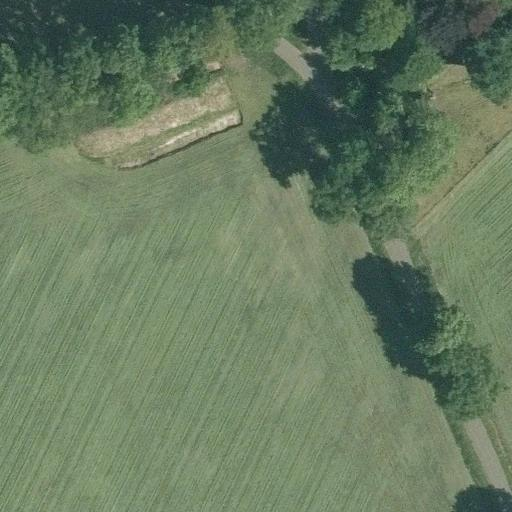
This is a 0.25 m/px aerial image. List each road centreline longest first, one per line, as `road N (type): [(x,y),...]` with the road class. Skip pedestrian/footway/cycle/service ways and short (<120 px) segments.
road 1 (unclassified): [(316,68),(496,511)]
road 2 (unclassified): [(0,100),(240,21)]
